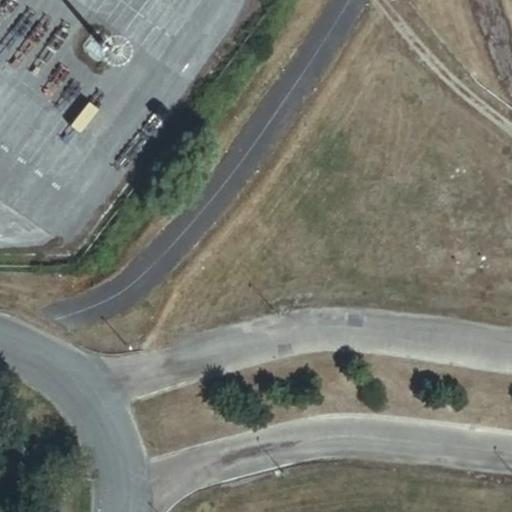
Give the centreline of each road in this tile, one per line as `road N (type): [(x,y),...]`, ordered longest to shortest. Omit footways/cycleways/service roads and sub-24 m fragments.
road 1 (unclassified): [(120,511),(113,446),(90,401),(38,357),(0,341)]
road 2 (track): [(383,0),(407,32),(511,126)]
